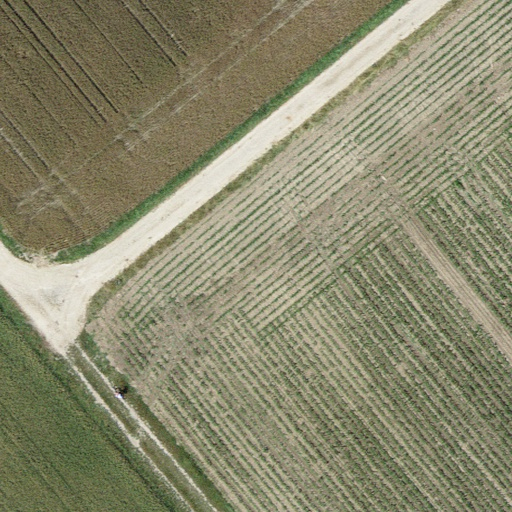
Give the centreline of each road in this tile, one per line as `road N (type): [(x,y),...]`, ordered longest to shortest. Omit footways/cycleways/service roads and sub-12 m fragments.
road 1 (track): [(442,0),(50,320),(0,260)]
road 2 (track): [(50,320),(214,511)]
